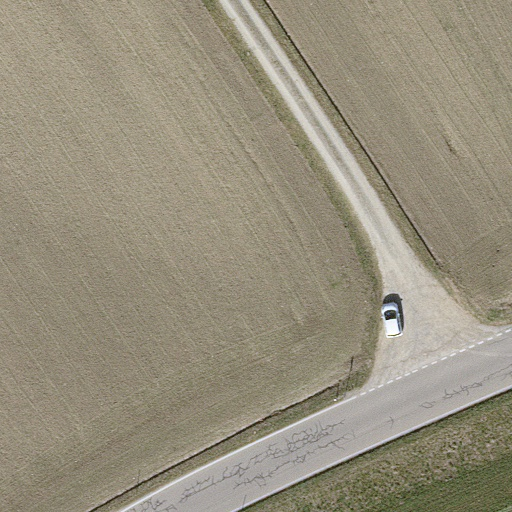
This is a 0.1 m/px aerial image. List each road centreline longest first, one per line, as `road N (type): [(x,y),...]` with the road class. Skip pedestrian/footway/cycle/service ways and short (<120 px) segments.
road 1 (track): [(225,0),(454,368)]
road 2 (tertiary): [(167,511),(454,368),(511,347)]
